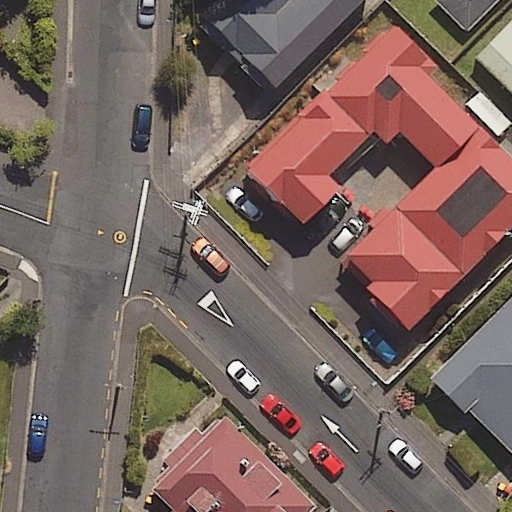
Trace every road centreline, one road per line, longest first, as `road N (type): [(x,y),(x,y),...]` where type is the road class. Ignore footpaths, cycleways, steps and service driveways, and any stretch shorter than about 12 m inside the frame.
road 1 (residential): [(417,511),(143,244),(93,230)]
road 2 (unclassified): [(64,511),(93,230)]
road 3 (unclassified): [(111,0),(93,230)]
